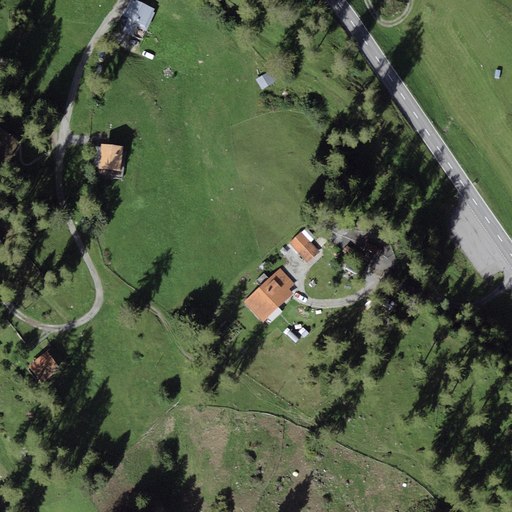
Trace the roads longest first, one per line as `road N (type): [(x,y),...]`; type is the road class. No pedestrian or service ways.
road 1 (track): [(124,0),(77,73),(57,176),(61,208),(94,275),(98,303),(87,318),(58,328),(22,318),(0,295)]
road 2 (primary): [(511,255),(335,0)]
